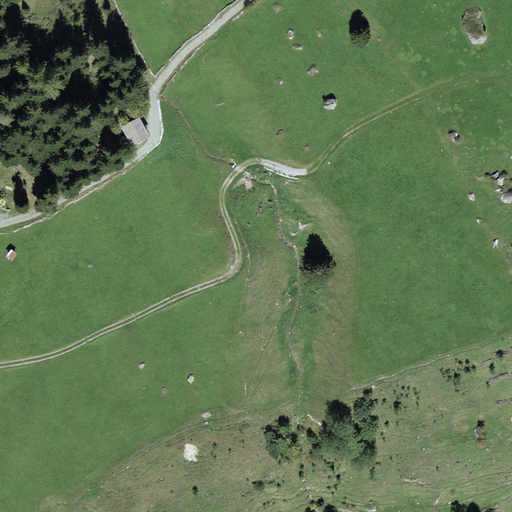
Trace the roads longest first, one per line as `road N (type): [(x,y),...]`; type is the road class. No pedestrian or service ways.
road 1 (track): [(511,75),(460,79),(345,132),(308,173),(252,162),(235,170),(219,189),(236,251),(227,273),(49,358),(0,364)]
road 2 (track): [(0,227),(145,150),(158,81),(187,46),(254,0)]
